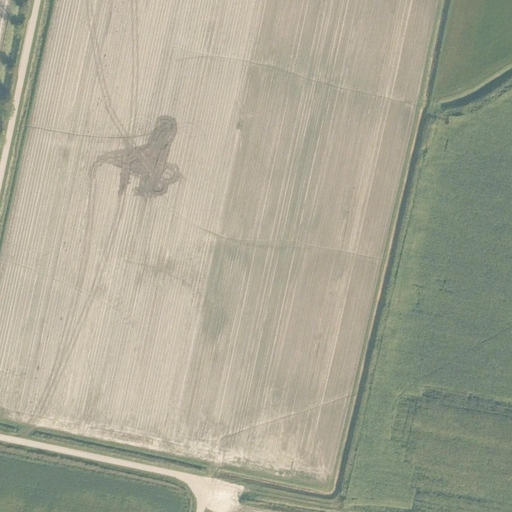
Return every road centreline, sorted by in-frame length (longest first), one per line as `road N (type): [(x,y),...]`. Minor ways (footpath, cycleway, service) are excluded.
road 1 (unclassified): [(199,511),(200,491),(189,475),(0,435)]
road 2 (unclassified): [(0,174),(36,0)]
